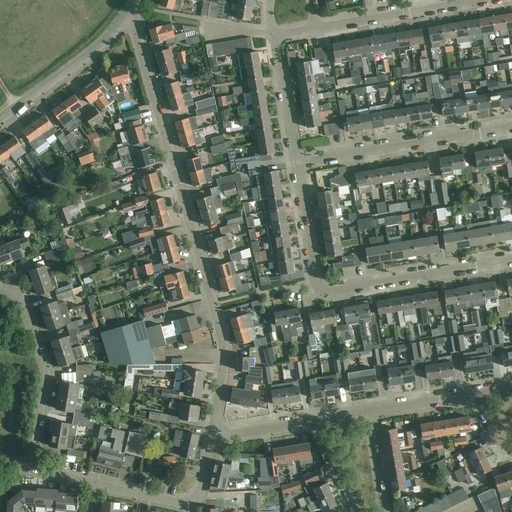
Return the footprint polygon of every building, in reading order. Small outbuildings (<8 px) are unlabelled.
[(162,0),(161,5),(179,11),(181,6),(182,0),(162,0)] [(238,0),(238,6),(252,8),(253,0),(238,0)] [(224,3),(219,2),(218,5),(216,19),(223,20),(223,13),(224,10),(223,9),(224,3)] [(210,4),(209,8),(208,18),(216,19),(218,5),(210,4)] [(236,15),(228,14),(223,13),(223,20),(236,21),(236,18),(250,20),(252,8),(238,6),(236,15)] [(507,30),(505,15),(492,17),(494,32),(500,31),(501,36),(508,35),(507,30)] [(494,32),(492,17),(479,19),(483,40),(485,49),(490,48),(488,33),(494,32)] [(483,40),(479,19),(467,21),(470,42),(483,40)] [(470,42),(467,21),(454,23),(457,38),(458,44),(470,42)] [(457,38),(454,23),(442,26),(444,40),(457,38)] [(165,40),(167,45),(200,35),(199,28),(182,26),(184,33),(174,35),(171,24),(162,27),(162,26),(150,30),(153,43),(165,40)] [(445,46),(444,40),(442,26),(428,28),(432,48),(445,46)] [(421,29),(409,31),(411,46),(424,44),(421,29)] [(412,49),(411,46),(409,31),(396,33),(399,48),(399,55),(405,54),(405,51),(412,49)] [(399,48),(396,33),(383,35),(386,53),(387,56),(392,56),(391,49),(399,48)] [(386,53),(383,35),(370,38),(373,52),(373,55),(386,53)] [(373,52),(370,38),(358,40),(361,58),(366,57),(366,54),(373,52)] [(503,38),(496,39),(497,47),(504,45),(503,38)] [(246,39),(240,40),(243,52),(248,51),(246,39)] [(363,66),(361,58),(358,40),(346,42),(349,61),(349,63),(353,63),(354,67),(356,68),(361,68),(363,66)] [(349,61),(346,42),(333,44),(336,64),(342,63),(342,62),(349,61)] [(193,47),(187,48),(189,67),(195,66),(193,47)] [(322,59),(320,48),(314,49),(316,60),(322,59)] [(505,48),(494,49),(494,59),(505,58),(505,48)] [(156,53),(159,65),(173,61),(169,49),(156,53)] [(238,55),(240,69),(261,65),(258,52),(238,55)] [(208,58),(211,72),(218,71),(215,57),(214,57),(208,58)] [(428,59),(420,60),(422,72),(430,71),(428,59)] [(320,68),(318,60),(296,64),(298,77),(324,73),(323,67),(320,68)] [(173,61),(159,65),(163,76),(176,73),(173,61)] [(242,81),(248,80),(263,78),(261,65),(240,69),(242,81)] [(484,67),(486,79),(486,80),(486,81),(489,80),(488,74),(497,73),(496,65),(494,66),(494,65),(484,67)] [(109,70),(112,80),(114,87),(112,87),(116,99),(118,103),(125,101),(126,101),(124,95),(128,94),(124,83),(131,81),(127,66),(109,70)] [(473,69),(460,71),(462,80),(462,81),(474,79),(473,69)] [(462,80),(460,71),(449,73),(450,82),(462,80)] [(192,73),(180,76),(182,82),(193,79),(192,73)] [(325,79),(324,73),(298,77),(300,89),(315,87),(321,86),(320,80),(325,79)] [(98,79),(90,85),(106,107),(116,99),(112,87),(111,84),(108,74),(99,80),(98,79)] [(431,76),(435,101),(437,112),(442,111),(443,116),(455,114),(456,114),(453,100),(452,94),(446,95),(446,93),(440,88),(439,89),(437,75),(431,76)] [(361,76),(352,78),(353,84),(362,83),(361,76)] [(435,101),(431,76),(425,77),(429,98),(417,100),(420,120),(432,118),(430,104),(429,102),(435,101)] [(248,80),(250,93),(265,90),(263,78),(248,80)] [(353,84),(352,78),(337,80),(338,87),(353,84)] [(168,98),(181,94),(178,81),(166,85),(165,85),(165,86),(168,97),(168,98)] [(387,83),(378,85),(377,85),(378,91),(379,91),(379,93),(388,92),(387,83)] [(511,104),(511,86),(511,84),(506,85),(507,91),(501,92),(503,106),(511,104)] [(106,107),(90,85),(81,91),(90,104),(95,101),(104,114),(108,111),(105,107),(106,107)] [(232,88),(234,95),(243,94),(242,86),(232,88)] [(503,106),(501,92),(500,86),(488,88),(489,94),(491,108),(503,106)] [(316,95),(315,87),(300,89),(302,102),(317,100),(335,97),(334,92),(316,95)] [(250,93),(252,105),(267,102),(265,90),(250,93)] [(181,94),(168,98),(169,98),(173,112),(182,109),(190,107),(194,106),(190,92),(187,93),(181,94)] [(405,102),(406,108),(408,122),(420,120),(417,100),(416,93),(411,93),(412,101),(405,102)] [(491,108),(489,94),(477,96),(479,110),(491,108)] [(75,95),(64,103),(75,119),(82,114),(78,109),(82,106),(75,95)] [(218,98),(220,107),(227,106),(226,96),(218,98)] [(479,110),(477,96),(465,98),(467,112),(479,110)] [(214,98),(207,100),(195,104),(196,110),(209,106),(216,104),(214,98)] [(467,112),(465,98),(453,100),(456,114),(455,114),(456,116),(463,115),(463,113),(467,112)] [(318,106),(317,100),(302,102),(305,115),(319,113),(331,111),(329,103),(324,104),(324,105),(318,106)] [(346,117),(347,123),(349,132),(361,130),(359,117),(358,117),(357,111),(346,113),(343,101),(338,102),(340,118),(346,117)] [(253,110),(254,117),(269,115),(267,102),(252,105),(238,107),(239,114),(247,113),(246,111),(253,110)] [(75,119),(64,103),(52,111),(60,122),(60,121),(65,128),(71,125),(69,123),(75,119)] [(397,124),(394,110),(393,103),(381,106),(385,126),(397,124)] [(218,112),(216,104),(209,106),(196,110),(195,110),(197,118),(218,112)] [(385,126),(381,106),(369,108),(371,115),(373,128),(385,126)] [(96,108),(90,112),(98,123),(104,119),(96,108)] [(408,122),(406,108),(394,110),(397,124),(408,122)] [(227,109),(220,110),(222,120),(228,118),(227,109)] [(140,111),(130,114),(126,115),(128,123),(140,120),(142,119),(140,111)] [(98,123),(90,112),(84,116),(92,127),(98,123)] [(321,125),(319,113),(305,115),(307,128),(321,125)] [(255,123),(256,131),(271,128),(269,115),(254,117),(240,120),(241,127),(248,126),(248,124),(255,123)] [(373,128),(371,115),(359,117),(361,130),(373,128)] [(45,116),(34,123),(42,134),(46,139),(53,134),(57,132),(51,124),(45,116)] [(175,122),(179,135),(198,130),(195,117),(175,122)] [(141,126),(140,120),(128,123),(126,124),(128,131),(120,133),(123,148),(136,144),(148,141),(143,125),(141,126)] [(34,123),(23,131),(29,140),(30,141),(29,142),(33,148),(34,150),(37,148),(43,144),(47,141),(46,139),(42,134),(34,123)] [(325,136),(334,135),(333,124),(323,126),(325,136)] [(200,138),(207,136),(204,128),(198,130),(179,135),(183,148),(202,143),(200,138)] [(256,131),(258,143),(273,140),(271,128),(256,131)] [(69,142),(70,142),(66,136),(66,137),(62,132),(57,136),(64,146),(69,142)] [(71,133),(66,136),(70,142),(75,150),(81,146),(71,133)] [(214,146),(216,145),(225,143),(222,136),(212,139),(214,146)] [(15,137),(4,145),(11,156),(14,160),(21,156),(26,152),(15,137)] [(272,160),(271,154),(275,153),(273,140),(258,143),(258,142),(253,143),(255,156),(239,159),(240,165),(247,164),(260,162),(272,160)] [(216,159),(218,166),(230,163),(225,143),(216,145),(219,158),(216,159)] [(138,151),(136,144),(123,148),(118,149),(124,167),(137,163),(139,168),(154,164),(149,148),(138,151)] [(11,156),(4,145),(0,147),(0,162),(0,163),(11,156)] [(503,148),(489,150),(491,166),(505,163),(503,148)] [(91,150),(78,155),(82,165),(95,160),(91,150)] [(491,166),(489,150),(474,153),(476,163),(471,164),(471,166),(472,166),(474,181),(475,184),(482,182),(481,174),(480,174),(479,168),(491,166)] [(39,162),(32,152),(25,156),(34,169),(35,168),(37,170),(42,166),(39,162)] [(465,167),(463,154),(451,157),(453,170),(461,168),(462,174),(467,174),(469,182),(474,181),(472,166),(471,166),(465,167)] [(186,160),(190,173),(202,170),(198,157),(186,160)] [(453,170),(451,157),(439,159),(442,177),(454,175),(453,170)] [(427,161),(415,163),(417,177),(430,175),(427,161)] [(247,164),(248,170),(261,168),(260,162),(247,164)] [(7,167),(15,180),(22,176),(14,163),(7,167)] [(417,177),(415,163),(403,165),(405,179),(417,177)] [(405,179),(403,165),(391,167),(393,181),(405,179)] [(61,166),(46,173),(50,180),(65,173),(61,166)] [(6,179),(12,175),(6,167),(0,171),(6,179)] [(393,181),(391,167),(379,169),(382,183),(393,181)] [(202,170),(190,173),(194,187),(212,181),(208,168),(202,170)] [(382,183),(379,169),(367,171),(370,185),(382,183)] [(258,188),(266,187),(280,184),(278,171),(263,173),(262,174),(256,175),(258,188)] [(370,185),(367,171),(355,173),(358,187),(370,185)] [(156,172),(147,175),(142,176),(145,187),(139,189),(140,194),(161,189),(156,172)] [(118,180),(121,187),(136,182),(133,175),(118,180)] [(335,178),(330,179),(331,189),(342,187),(340,175),(339,176),(334,176),(335,178)] [(218,187),(222,185),(234,182),(232,176),(216,180),(218,187)] [(438,192),(435,176),(429,177),(432,193),(438,192)] [(234,182),(222,185),(225,197),(237,194),(234,182)] [(449,204),(446,182),(437,184),(440,205),(449,204)] [(260,201),(263,200),(282,197),(280,184),(266,187),(258,188),(260,201)] [(244,190),(237,191),(239,198),(241,197),(245,196),(252,195),(251,188),(244,190)] [(355,206),(362,205),(359,189),(352,190),(355,206)] [(318,193),(317,193),(319,206),(337,203),(340,203),(338,192),(332,193),(332,191),(318,193)] [(201,213),(215,209),(223,207),(219,194),(197,200),(201,213)] [(36,195),(25,201),(31,211),(42,204),(36,195)] [(135,200),(136,202),(121,206),(123,214),(146,207),(147,211),(135,214),(136,216),(131,218),(132,222),(142,218),(145,217),(149,216),(155,214),(167,211),(163,198),(151,201),(149,202),(147,196),(135,200)] [(76,197),(57,205),(60,214),(69,210),(80,206),(76,197)] [(263,200),(264,212),(284,209),(282,197),(263,200)] [(385,202),(376,203),(378,214),(387,213),(385,202)] [(407,202),(397,204),(399,211),(408,209),(407,202)] [(338,208),(337,203),(319,206),(322,219),(336,216),(335,209),(338,208)] [(399,211),(397,204),(388,205),(390,213),(399,211)] [(452,215),(451,207),(436,209),(438,221),(446,220),(446,216),(452,215)] [(215,209),(201,213),(204,225),(219,222),(215,209)] [(264,212),(267,225),(286,222),(284,209),(264,212)] [(170,224),(167,211),(155,214),(149,216),(145,217),(146,222),(147,228),(138,230),(140,238),(154,234),(153,229),(170,224)] [(501,217),(505,241),(511,239),(511,218),(509,216),(506,216),(505,211),(500,211),(501,217)] [(253,214),(255,222),(262,220),(260,212),(253,214)] [(224,217),(227,225),(243,221),(240,213),(224,217)] [(356,213),(348,214),(349,222),(357,220),(356,213)] [(409,214),(397,216),(398,225),(402,224),(402,221),(410,220),(409,214)] [(246,218),(248,228),(255,226),(252,216),(246,218)] [(338,229),(336,216),(322,219),(324,231),(338,229)] [(398,225),(397,216),(385,218),(386,227),(398,225)] [(145,217),(142,218),(132,222),(133,226),(146,222),(145,217)] [(505,241),(501,217),(496,218),(497,226),(491,227),(494,242),(505,241)] [(373,218),(365,220),(358,221),(359,231),(374,229),(373,220),(373,218)] [(490,221),(483,222),(478,223),(481,245),(494,242),(491,227),(490,221)] [(270,237),(270,238),(289,235),(286,222),(267,225),(269,237),(270,237)] [(481,245),(478,223),(466,225),(467,231),(470,247),(481,245)] [(232,232),(233,235),(238,233),(235,224),(219,228),(221,235),(232,232)] [(470,247),(467,231),(460,232),(459,226),(454,227),(455,233),(458,249),(470,247)] [(248,230),(251,240),(257,239),(255,229),(248,230)] [(340,241),(338,229),(324,231),(326,244),(340,241)] [(138,230),(122,234),(125,243),(140,238),(138,230)] [(458,249),(455,233),(443,235),(446,251),(458,249)] [(173,234),(157,239),(158,244),(153,246),(155,253),(158,253),(177,248),(173,234)] [(270,238),(272,250),(291,247),(289,235),(270,238)] [(233,247),(231,242),(229,242),(227,236),(209,241),(212,254),(226,250),(233,247)] [(385,245),(383,236),(376,237),(380,262),(392,260),(390,245),(385,245)] [(437,236),(425,238),(428,254),(440,252),(437,236)] [(380,262),(376,237),(369,238),(371,248),(365,249),(368,264),(380,262)] [(18,240),(7,245),(13,260),(25,256),(22,248),(25,247),(29,246),(26,238),(22,240),(19,241),(18,240)] [(146,245),(144,238),(128,243),(129,243),(122,246),(123,248),(129,246),(131,250),(146,245)] [(428,254),(425,238),(413,240),(416,256),(428,254)] [(57,242),(59,248),(61,254),(70,251),(67,245),(65,239),(57,242)] [(358,245),(357,239),(352,240),(352,239),(340,241),(326,244),(328,257),(342,254),(341,248),(358,245)] [(416,256),(413,240),(401,242),(404,258),(416,256)] [(260,252),(257,241),(251,243),(254,253),(260,252)] [(404,258),(401,242),(390,245),(392,260),(404,258)] [(89,244),(79,246),(81,256),(91,254),(89,244)] [(0,262),(1,265),(13,260),(7,245),(0,247),(0,262)] [(277,255),(279,262),(293,259),(291,247),(272,250),(272,255),(277,255)] [(61,254),(59,248),(43,254),(45,259),(61,254)] [(151,263),(139,266),(142,277),(154,274),(166,270),(165,265),(180,261),(177,248),(158,253),(162,264),(152,267),(151,263)] [(216,266),(220,279),(235,275),(232,262),(242,260),(239,252),(230,255),(232,262),(216,266)] [(262,262),(260,252),(254,253),(256,263),(262,262)] [(61,254),(45,259),(48,265),(63,260),(61,254)] [(83,257),(86,267),(99,265),(97,254),(83,257)] [(356,266),(354,255),(348,256),(350,267),(356,266)] [(350,267),(348,256),(341,258),(343,268),(350,267)] [(293,259),(279,262),(266,264),(267,271),(272,270),(272,269),(279,268),(281,274),(280,275),(281,277),(268,279),(270,285),(292,281),(291,273),(295,272),(293,259)] [(46,266),(39,268),(30,271),(34,283),(49,278),(46,266)] [(166,270),(154,274),(156,282),(165,279),(168,290),(187,284),(183,271),(168,275),(166,270)] [(235,275),(220,279),(223,293),(235,289),(237,294),(250,291),(248,283),(241,285),(238,275),(235,275)] [(54,276),(49,278),(34,283),(38,295),(55,289),(56,295),(72,289),(70,284),(58,288),(54,276)] [(495,282),(482,284),(486,305),(486,308),(498,306),(500,318),(507,317),(507,312),(504,299),(498,300),(495,282)] [(190,297),(187,284),(168,290),(172,303),(190,297)] [(486,305),(482,284),(470,286),(473,306),(473,307),(486,305)] [(473,306),(470,286),(457,288),(461,309),(473,306)] [(461,309),(457,288),(444,290),(447,305),(453,304),(455,315),(461,313),(461,309)] [(74,296),(72,289),(56,295),(58,301),(74,296)] [(440,315),(436,292),(424,294),(427,310),(433,309),(434,311),(435,316),(440,315)] [(427,310),(424,294),(413,296),(415,308),(420,307),(423,325),(429,324),(427,310)] [(413,296),(401,298),(404,316),(411,315),(412,323),(418,323),(415,308),(413,296)] [(404,316),(401,298),(389,300),(391,312),(398,311),(400,323),(401,328),(406,327),(404,316)] [(391,312),(389,300),(377,302),(379,314),(386,313),(388,326),(393,325),(391,312)] [(362,305),(356,306),(359,324),(361,337),(368,336),(365,323),(369,323),(371,323),(370,317),(370,313),(368,301),(362,302),(362,305)] [(57,305),(57,302),(41,307),(44,318),(68,310),(65,302),(57,305)] [(143,310),(145,317),(168,311),(166,303),(143,310)] [(439,305),(441,313),(447,311),(445,304),(439,305)] [(359,324),(356,306),(344,308),(347,325),(347,326),(349,326),(359,324)] [(302,328),(299,308),(286,311),(291,337),(298,336),(296,328),(302,328)] [(334,309),(322,312),(325,332),(331,331),(330,324),(336,323),(334,309)] [(68,311),(68,310),(44,318),(48,330),(66,325),(66,324),(73,322),(69,311),(68,311)] [(291,337),(286,311),(274,313),(277,326),(281,326),(284,342),(291,341),(291,337)] [(481,326),(478,311),(473,312),(475,324),(476,324),(477,330),(477,333),(486,331),(490,331),(489,325),(481,326)] [(325,332),(322,312),(310,314),(313,333),(319,332),(319,334),(325,332)] [(253,327),(249,314),(231,319),(234,332),(247,329),(253,327)] [(195,316),(186,318),(179,320),(179,321),(172,323),(172,325),(162,328),(161,328),(164,339),(182,334),(199,329),(195,316)] [(81,319),(75,321),(73,322),(66,324),(66,325),(68,330),(83,325),(81,319)] [(267,321),(269,331),(270,333),(276,332),(273,320),(267,321)] [(376,321),(377,331),(386,330),(385,320),(376,321)] [(101,334),(106,352),(149,339),(146,330),(144,321),(101,334)] [(450,334),(456,333),(454,321),(448,322),(450,334)] [(438,325),(438,329),(431,330),(432,337),(445,335),(443,324),(438,325)] [(85,331),(83,325),(68,330),(70,336),(52,342),(55,354),(80,346),(76,334),(85,331)] [(161,325),(146,330),(149,339),(106,352),(110,364),(128,364),(155,364),(152,349),(177,342),(178,347),(202,341),(199,329),(182,334),(164,339),(161,328),(162,328),(161,325)] [(347,325),(342,326),(345,342),(351,341),(349,326),(347,326),(347,325)] [(345,342),(342,326),(335,327),(338,343),(345,342)] [(247,329),(234,332),(238,345),(248,343),(251,342),(251,341),(258,339),(254,327),(247,329)] [(502,343),(500,329),(493,330),(495,344),(502,343)] [(488,345),(495,344),(493,330),(490,331),(486,331),(488,345)] [(462,335),(454,337),(456,352),(465,350),(462,335)] [(256,347),(267,344),(265,337),(254,341),(256,347)] [(456,352),(454,337),(447,338),(450,353),(456,352)] [(418,359),(425,358),(422,342),(415,343),(418,359)] [(411,360),(417,359),(415,345),(409,346),(411,360)] [(84,359),(80,346),(55,354),(60,367),(84,359)] [(310,346),(303,347),(305,360),(312,359),(310,346)] [(511,346),(501,348),(503,357),(504,367),(511,365),(511,346)] [(271,347),(263,349),(267,365),(275,364),(271,347)] [(489,347),(483,348),(476,349),(476,351),(477,351),(480,371),(493,369),(492,359),(489,347)] [(380,365),(377,350),(371,351),(373,366),(380,365)] [(379,350),(377,350),(380,365),(387,364),(384,350),(379,351),(379,350)] [(477,351),(476,351),(463,354),(466,373),(480,371),(477,351)] [(335,373),(341,372),(339,360),(339,355),(333,356),(335,373)] [(451,356),(445,357),(438,358),(439,364),(441,377),(455,375),(451,356)] [(248,376),(258,377),(262,377),(262,368),(255,367),(255,358),(237,357),(236,370),(249,371),(248,376)] [(306,360),(301,361),(300,361),(303,378),(309,377),(306,360)] [(424,361),(426,370),(427,380),(441,377),(439,364),(431,366),(430,360),(424,361)] [(300,361),(294,362),(297,379),(303,378),(300,361)] [(399,362),(400,369),(402,383),(415,381),(412,366),(405,367),(404,361),(399,362)] [(76,366),(76,373),(93,372),(92,364),(76,366)] [(155,364),(128,364),(125,391),(133,391),(135,370),(154,370),(154,372),(182,372),(182,365),(155,365),(155,364)] [(272,384),(269,367),(263,368),(265,385),(272,384)] [(375,369),(368,370),(361,371),(364,390),(378,388),(375,369)] [(402,383),(400,369),(388,371),(390,385),(402,383)] [(205,372),(189,370),(184,371),(182,381),(203,385),(205,372)] [(285,384),(283,371),(274,372),(276,385),(271,386),(272,391),(274,405),(274,404),(287,402),(287,403),(284,384),(285,384)] [(364,390),(361,371),(347,374),(351,392),(364,390)] [(93,372),(76,373),(77,382),(93,384),(93,378),(101,379),(101,372),(93,372)] [(245,383),(252,384),(262,385),(263,378),(246,376),(245,383)] [(336,376),(330,377),(323,378),(326,397),(339,394),(336,376)] [(326,397),(323,378),(309,380),(312,399),(326,397)] [(154,395),(178,398),(179,393),(201,397),(203,385),(182,381),(181,381),(179,392),(155,388),(154,395)] [(298,381),(285,384),(284,384),(287,403),(288,403),(288,402),(300,400),(300,401),(301,401),(299,387),(298,381)] [(61,382),(59,395),(77,398),(82,399),(84,386),(61,382)] [(252,384),(245,383),(244,391),(233,389),(231,403),(257,408),(259,392),(251,390),(252,384)] [(75,412),(77,398),(59,395),(56,409),(74,412),(75,412)] [(180,418),(187,419),(197,421),(199,406),(182,404),(170,402),(168,410),(181,412),(180,418)] [(74,412),(73,419),(90,421),(91,415),(75,412),(74,412)] [(149,419),(166,422),(167,415),(150,412),(149,419)] [(468,417),(456,419),(459,433),(471,431),(468,417)] [(54,421),(52,433),(75,437),(77,425),(89,427),(90,421),(73,419),(72,424),(54,421)] [(459,433),(456,419),(444,421),(447,435),(459,433)] [(447,435),(444,421),(433,423),(435,437),(447,435)] [(435,437),(433,423),(421,425),(423,439),(435,437)] [(104,427),(98,425),(95,437),(102,438),(104,427)] [(101,446),(99,453),(97,463),(120,469),(125,453),(143,457),(146,436),(130,432),(129,433),(113,429),(111,437),(116,439),(113,449),(101,446)] [(396,429),(382,431),(384,443),(398,441),(396,429)] [(172,445),(181,447),(180,456),(194,459),(199,435),(176,430),(172,445)] [(403,433),(404,440),(412,439),(412,438),(416,437),(415,431),(403,433)] [(50,446),(68,449),(67,455),(83,458),(84,452),(73,450),(75,437),(52,433),(50,446)] [(400,453),(398,441),(384,443),(386,455),(400,453)] [(309,443),(296,445),(299,459),(305,458),(306,463),(312,462),(309,443)] [(299,459),(296,445),(285,447),(288,467),(293,466),(292,460),(299,459)] [(274,456),(266,458),(270,476),(277,475),(277,470),(288,468),(288,467),(285,447),(273,449),(274,456)] [(481,447),(472,451),(468,453),(473,464),(486,459),(481,447)] [(416,466),(425,464),(423,449),(414,451),(416,466)] [(402,465),(400,453),(386,455),(389,467),(402,465)] [(248,455),(232,454),(232,462),(239,462),(248,463),(248,455)] [(414,455),(407,456),(409,464),(416,462),(414,455)] [(161,459),(162,465),(176,464),(175,457),(161,459)] [(491,470),(486,459),(473,464),(478,475),(491,470)] [(468,466),(466,460),(459,463),(462,469),(468,466)] [(215,462),(212,474),(228,478),(236,479),(236,477),(239,477),(239,470),(239,462),(232,462),(231,465),(216,462),(215,462)] [(404,476),(402,465),(389,467),(390,479),(404,476)] [(455,474),(459,483),(466,480),(465,476),(470,473),(471,473),(468,466),(462,469),(455,472),(455,474)] [(142,475),(153,478),(154,472),(144,469),(142,475)] [(307,486),(324,478),(320,469),(303,477),(307,486)] [(228,478),(212,474),(210,486),(226,489),(226,488),(236,488),(236,482),(244,482),(244,477),(239,477),(236,477),(236,479),(228,478)] [(511,491),(506,474),(494,477),(501,499),(511,495),(511,491)] [(406,488),(404,476),(390,479),(392,491),(406,488)] [(270,477),(257,477),(258,482),(259,482),(259,489),(271,489),(271,482),(270,477)] [(301,488),(299,481),(292,483),(292,486),(294,490),(301,488)] [(292,486),(292,483),(280,487),(283,494),(294,490),(292,486)] [(314,489),(319,500),(332,494),(327,483),(314,489)] [(37,489),(37,491),(36,504),(36,506),(46,507),(48,490),(37,489)] [(468,499),(463,489),(457,491),(463,502),(468,499)] [(493,489),(486,492),(477,496),(480,504),(496,497),(493,489)] [(37,491),(22,490),(15,496),(23,506),(26,503),(36,504),(37,491)] [(58,490),(48,490),(46,507),(56,508),(57,492),(58,492),(58,490)] [(463,502),(457,491),(451,494),(457,505),(463,502)] [(57,492),(56,508),(57,508),(57,510),(66,511),(68,493),(58,492),(57,492)] [(78,494),(68,493),(66,511),(77,511),(78,494)] [(337,505),(332,494),(319,500),(313,503),(307,506),(309,511),(311,511),(322,507),(324,511),(337,505)] [(457,505),(451,494),(446,497),(451,508),(457,505)] [(409,497),(411,504),(418,502),(415,495),(409,497)] [(23,506),(15,496),(8,501),(7,511),(19,511),(20,508),(23,506)] [(304,500),(307,506),(313,503),(311,497),(304,500)] [(451,508),(446,497),(440,500),(445,511),(451,508)] [(500,511),(496,497),(480,504),(484,511),(500,511)] [(442,511),(445,511),(440,500),(434,503),(438,511),(442,511)] [(102,501),(102,511),(105,511),(119,511),(120,503),(102,501)] [(438,511),(434,503),(429,506),(432,511),(438,511)]
